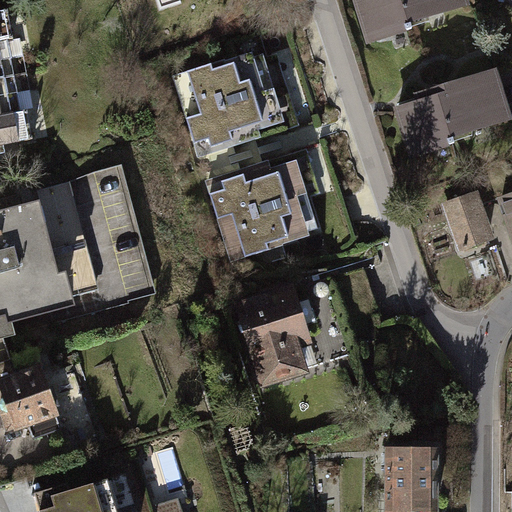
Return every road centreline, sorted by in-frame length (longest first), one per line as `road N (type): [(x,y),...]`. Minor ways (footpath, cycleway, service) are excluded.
road 1 (residential): [(489,337),(446,321),(407,261),(321,0)]
road 2 (residential): [(489,337),(481,511)]
